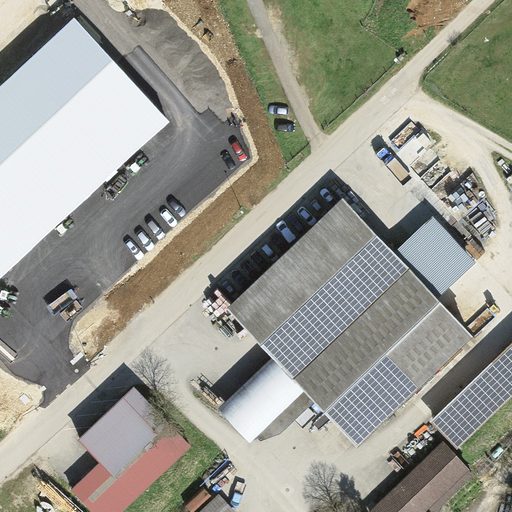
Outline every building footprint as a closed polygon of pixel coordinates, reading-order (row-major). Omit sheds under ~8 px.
[(0,266),(161,119),(73,24),(0,90),(0,266)] [(340,196),(231,303),(278,351),(306,380),(358,433),(468,325),(340,196)] [(511,347),(434,420),(457,445),(511,393),(511,347)] [(306,380),(278,351),(223,405),(251,434),(306,380)] [(106,461),(76,489),(97,511),(115,511),(186,445),(135,391),(84,439),(106,461)] [(443,444),(371,511),(435,511),(473,476),(443,444)]
